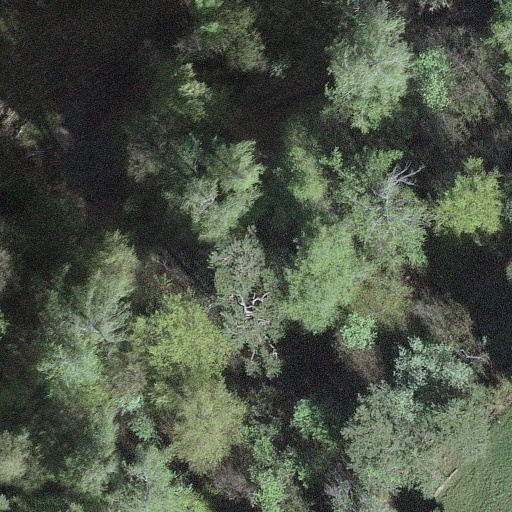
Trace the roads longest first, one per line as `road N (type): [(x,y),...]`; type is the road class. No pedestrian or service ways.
road 1 (track): [(85,142),(291,87),(511,55)]
road 2 (track): [(198,0),(134,95),(85,142)]
